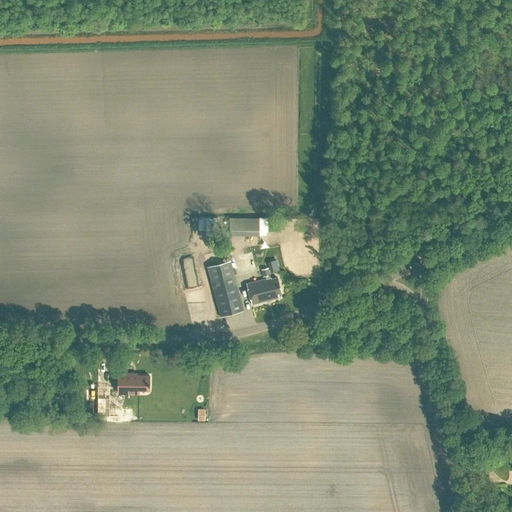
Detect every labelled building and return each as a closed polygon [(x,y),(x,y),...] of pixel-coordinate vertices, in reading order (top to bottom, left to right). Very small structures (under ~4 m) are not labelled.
[(259,233),(259,216),(229,216),(229,233),(259,233)] [(272,271),(279,269),(275,258),(268,261),(272,271)] [(207,267),(210,281),(220,316),(244,310),(231,260),(207,267)] [(267,268),(260,269),(262,277),(269,275),(267,268)] [(278,294),(281,293),(278,278),(271,280),(271,278),(246,284),(251,305),(279,298),(278,294)] [(117,372),(116,385),(121,386),(121,390),(142,390),(142,386),(150,387),(150,375),(131,374),(131,373),(117,372)]
